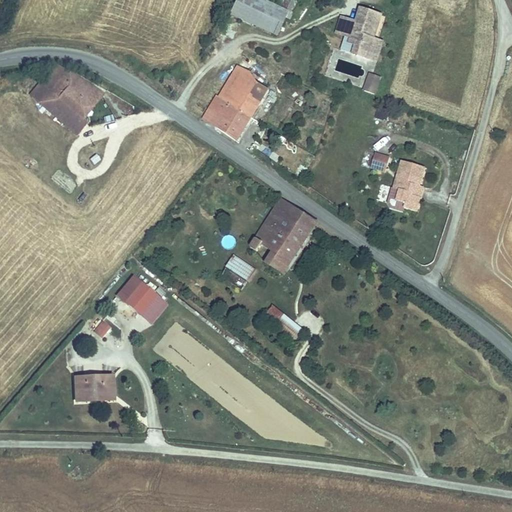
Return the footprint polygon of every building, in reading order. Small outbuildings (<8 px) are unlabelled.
[(238,0),(232,15),(253,24),(263,0),(238,0)] [(264,0),(263,0),(253,24),(280,34),(290,10),(264,0)] [(283,0),(282,5),(295,9),(298,1),(293,0),(283,0)] [(357,44),(355,53),(369,58),(374,40),(369,38),(371,31),(375,32),(381,15),(361,9),(357,22),(352,37),(351,42),(357,44)] [(336,32),(352,37),(357,22),(341,16),(336,32)] [(374,40),(369,58),(378,61),(384,43),(374,40)] [(351,42),(348,51),(355,53),(357,44),(351,42)] [(239,58),(233,68),(256,81),(259,78),(254,75),(257,69),(239,58)] [(107,96),(61,66),(34,98),(80,138),(92,123),(88,120),(107,96)] [(221,92),(229,98),(235,102),(253,114),(254,115),(272,87),(259,78),(256,81),(233,68),(219,91),(221,92)] [(176,92),(183,82),(170,72),(163,82),(176,92)] [(376,95),(382,78),(370,73),(363,90),(376,95)] [(205,118),(213,123),(229,98),(221,92),(205,118)] [(229,98),(213,123),(220,128),(235,102),(229,98)] [(235,102),(220,128),(237,140),(253,114),(235,102)] [(379,127),(378,133),(392,137),(394,131),(379,127)] [(375,155),(370,172),(387,177),(391,160),(375,155)] [(404,163),(395,190),(402,192),(399,203),(408,205),(407,211),(419,215),(423,202),(410,198),(415,185),(419,186),(424,169),(404,163)] [(427,188),(419,186),(415,185),(410,198),(423,202),(427,188)] [(402,192),(395,190),(392,189),(387,205),(407,211),(408,205),(399,203),(402,192)] [(317,223),(281,201),(256,246),(266,260),(287,273),(317,223)] [(257,204),(254,211),(263,215),(266,209),(257,204)] [(235,249),(235,237),(224,236),(224,248),(235,249)] [(226,267),(249,282),(257,270),(234,255),(226,267)] [(140,308),(154,290),(141,279),(126,296),(140,308)] [(264,316),(282,331),(284,329),(297,340),(305,330),(274,304),(264,316)] [(92,332),(102,340),(112,328),(102,320),(92,332)] [(76,396),(94,396),(94,392),(113,392),(113,372),(76,373),(76,396)]
